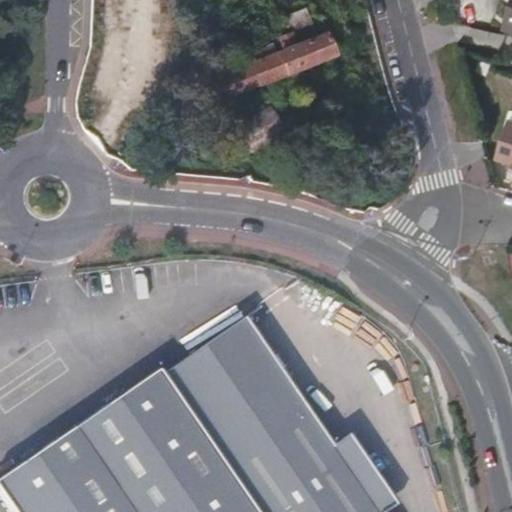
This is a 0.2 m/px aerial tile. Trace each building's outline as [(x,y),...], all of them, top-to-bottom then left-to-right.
[(260,86),(334,55),(326,35),(316,39),(304,12),(285,20),(290,32),(277,38),(278,42),(282,51),(202,83),(210,103),(259,84),(260,86)] [(202,83),(282,51),(278,42),(229,59),(227,55),(197,66),(202,83)] [(271,106),(235,127),(251,154),(287,133),(271,106)] [(511,118),(505,117),(494,157),(511,164),(511,118)] [(257,511),(379,511),(334,446),(247,318),(164,374),(257,511)] [(257,511),(164,374),(161,370),(0,480),(0,491),(14,511),(257,511)] [(352,434),(334,446),(379,511),(389,511),(400,505),(352,434)]
